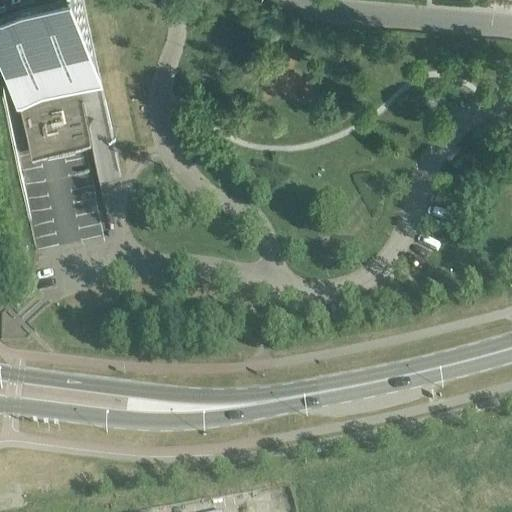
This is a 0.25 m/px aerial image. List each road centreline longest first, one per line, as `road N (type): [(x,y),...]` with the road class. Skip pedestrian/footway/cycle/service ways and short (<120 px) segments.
road 1 (secondary): [(232,409),(511,348)]
road 2 (secondary): [(232,409),(0,371)]
road 3 (secondary): [(0,404),(116,418),(232,409)]
road 4 (residential): [(511,28),(327,11),(307,0)]
